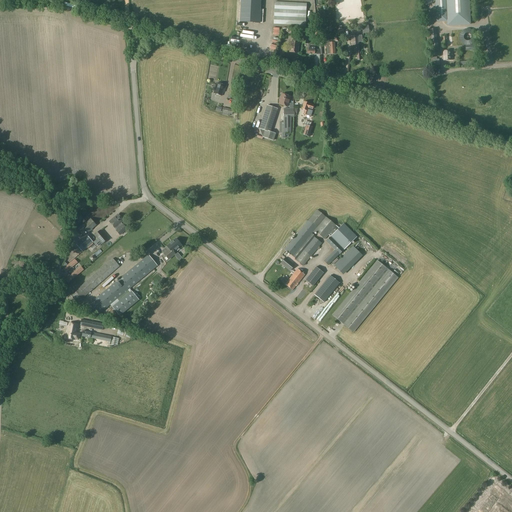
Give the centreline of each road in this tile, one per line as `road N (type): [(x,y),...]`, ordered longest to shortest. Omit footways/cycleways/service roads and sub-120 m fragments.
road 1 (unclassified): [(511,481),(147,195),(132,73),(142,43)]
road 2 (tertiary): [(511,144),(174,38),(142,43)]
road 3 (track): [(239,511),(249,483),(233,444),(323,334)]
